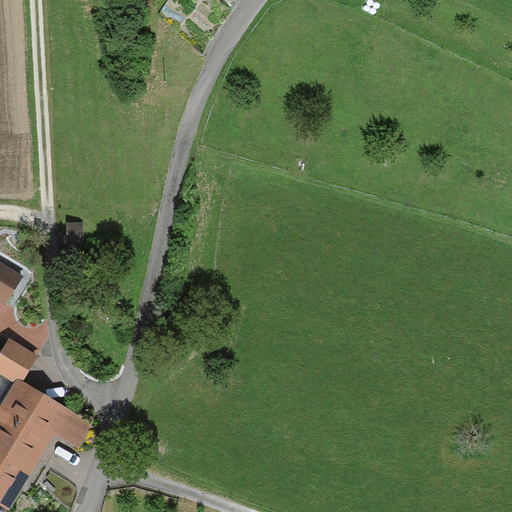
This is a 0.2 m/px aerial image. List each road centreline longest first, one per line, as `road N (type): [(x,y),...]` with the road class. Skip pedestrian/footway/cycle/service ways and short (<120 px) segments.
road 1 (residential): [(253,0),(202,71),(84,511)]
road 2 (track): [(0,211),(47,220),(52,309),(66,370),(111,406)]
road 3 (track): [(34,0),(47,220)]
road 4 (track): [(95,464),(243,511)]
